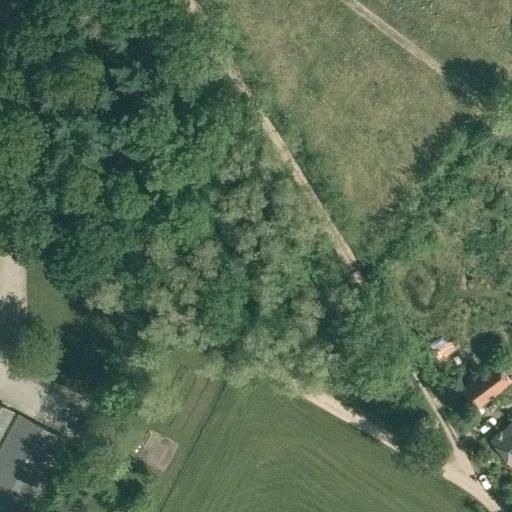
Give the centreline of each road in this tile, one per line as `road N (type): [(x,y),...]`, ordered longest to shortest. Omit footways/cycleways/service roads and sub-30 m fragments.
road 1 (track): [(483,489),(188,0)]
road 2 (track): [(483,489),(0,217)]
